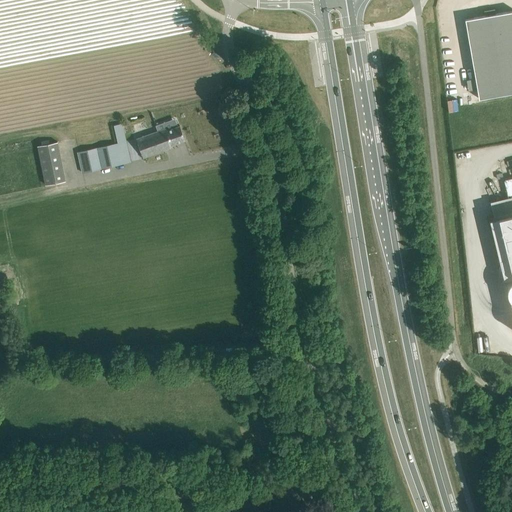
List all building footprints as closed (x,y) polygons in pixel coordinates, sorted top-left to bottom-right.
[(484,11),(485,16),(473,18),(470,20),(468,23),(467,27),(479,99),(511,92),(511,10),(496,14),(495,9),(484,11)] [(180,125),(138,139),(144,157),(174,147),(173,144),(185,140),(180,125)] [(116,128),(118,135),(125,133),(123,126),(116,128)] [(38,145),(38,147),(46,184),(66,180),(63,170),(57,141),(38,145)] [(131,162),(126,141),(77,151),(83,174),(131,162)] [(511,177),(505,179),(509,196),(511,195),(511,214),(495,219),(494,218),(489,219),(504,280),(509,278),(509,277),(511,276),(511,177)] [(177,486),(180,496),(196,491),(194,481),(177,486)]
